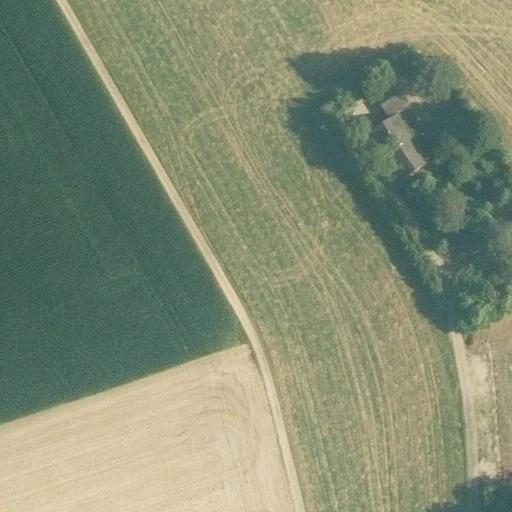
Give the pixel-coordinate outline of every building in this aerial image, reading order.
[(440,82),(401,96),(409,108),(425,133),(434,146),(469,124),(440,82)] [(380,109),(389,121),(409,108),(401,96),(380,109)] [(389,121),(357,142),(371,164),(377,160),(394,186),(430,162),(415,139),(425,133),(409,108),(389,121)] [(511,207),(496,217),(511,246),(511,207)] [(491,225),(464,240),(479,267),(506,252),(491,225)]
